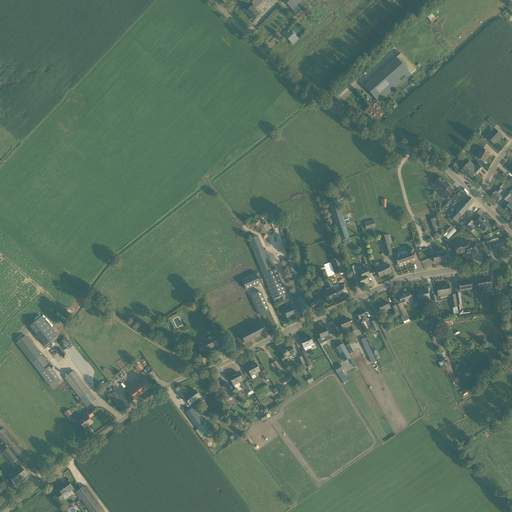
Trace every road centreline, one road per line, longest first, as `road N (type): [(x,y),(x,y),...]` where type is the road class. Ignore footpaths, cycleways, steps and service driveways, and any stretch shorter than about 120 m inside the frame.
road 1 (unclassified): [(3,511),(191,368),(398,274),(511,257)]
road 2 (unclassified): [(477,198),(438,160),(382,140),(309,96),(211,0)]
